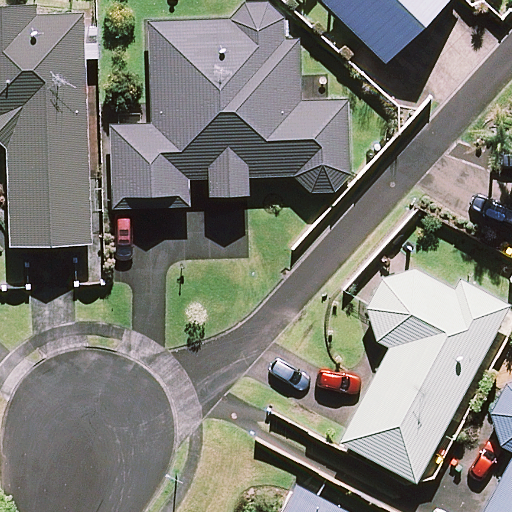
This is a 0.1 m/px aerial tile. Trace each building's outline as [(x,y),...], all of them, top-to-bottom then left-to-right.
[(321,0),(381,59),(439,0),(321,0)] [(33,3),(0,3),(0,141),(6,147),(8,243),(87,241),(82,9),(33,10),(33,3)] [(283,11),(245,11),(245,21),(146,23),(147,105),(109,105),(110,206),(187,205),(186,177),(206,177),(206,194),(245,193),(245,174),(299,174),(299,190),(347,190),(346,100),(297,100),(296,46),(283,46),(283,11)] [(451,291),(391,259),(357,324),(391,341),(338,440),(412,479),(503,308),(456,282),(451,291)] [(511,511),(511,365),(478,431),(511,448),(511,453),(481,511),(511,511)] [(336,511),(287,485),(272,511),(336,511)]
